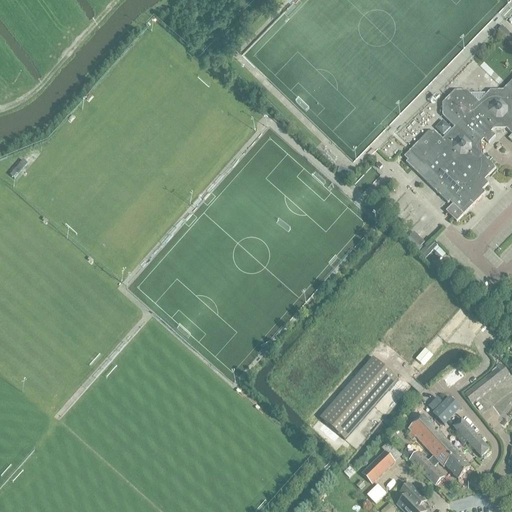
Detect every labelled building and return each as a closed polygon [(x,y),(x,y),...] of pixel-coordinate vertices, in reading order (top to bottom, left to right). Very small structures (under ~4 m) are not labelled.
[(454,92),(448,98),(492,140),(495,137),(491,132),(494,130),(506,130),(511,135),(511,81),(503,91),(490,91),(479,103),(467,91),(454,92)] [(492,140),(448,98),(442,104),(442,117),(454,128),(443,140),(435,132),(428,132),(425,136),(421,136),(421,140),(404,158),(407,161),(406,163),(448,204),(450,203),(452,205),(448,210),(459,220),(466,213),(464,210),(470,203),(473,206),(485,193),(482,190),(489,184),(485,180),(496,169),(481,155),(481,142),(484,140),(488,144),(492,140)] [(337,173),(351,179),(353,173),(339,168),(337,173)] [(320,419),(344,441),(398,380),(373,359),(320,419)] [(464,396),(472,405),(510,375),(501,365),(464,396)] [(434,415),(445,427),(462,410),(451,398),(434,415)] [(433,456),(428,462),(435,469),(440,464),(446,471),(448,470),(458,480),(470,468),(457,453),(459,451),(454,446),(452,448),(423,417),(409,431),(411,433),(408,436),(412,441),(416,437),(433,456)] [(453,428),(481,458),(490,450),(462,420),(453,428)] [(435,469),(428,462),(419,452),(409,461),(434,487),(431,490),(440,499),(441,498),(443,499),(446,496),(445,494),(451,488),(443,480),(444,478),(435,469)] [(363,476),(372,486),(396,463),(386,453),(363,476)] [(400,493),(405,498),(401,502),(404,505),(401,509),(403,511),(425,511),(416,503),(421,498),(409,485),(400,493)]
